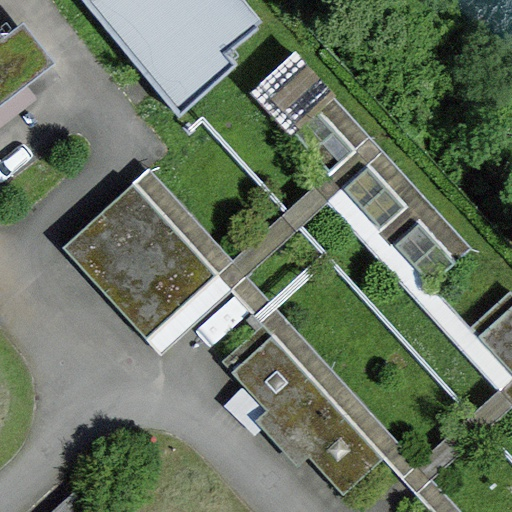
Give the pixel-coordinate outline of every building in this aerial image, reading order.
[(84,0),(178,114),(238,64),(228,52),(258,27),(235,0),(84,0)] [(0,104),(26,85),(0,51),(0,42),(6,37),(0,29),(0,104)] [(295,55),(255,91),(328,172),(353,150),(316,110),(332,96),(295,55)] [(368,166),(344,188),(380,228),(404,206),(368,166)] [(132,183),(62,247),(146,338),(216,274),(132,183)] [(418,222),(395,244),(432,284),(455,262),(418,222)] [(511,293),(473,330),(511,372),(511,293)] [(262,324),(221,361),(343,494),(384,457),(262,324)] [(74,492),(52,511),(85,511),(90,508),(74,492)]
